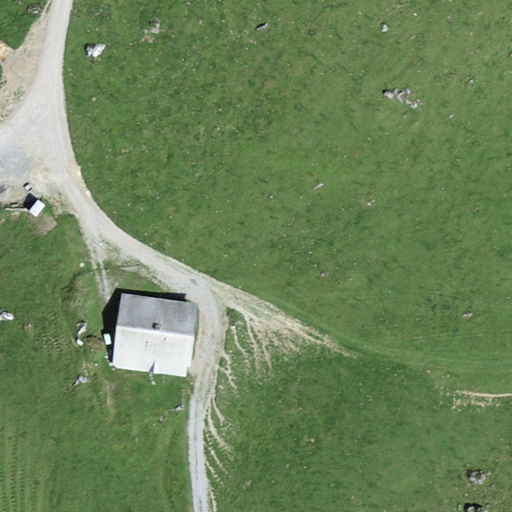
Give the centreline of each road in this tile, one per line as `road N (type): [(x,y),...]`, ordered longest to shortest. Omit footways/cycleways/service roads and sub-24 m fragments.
road 1 (track): [(45,91),(50,154),(67,194),(122,247),(408,376),(511,398)]
road 2 (track): [(218,292),(197,397),(203,511)]
